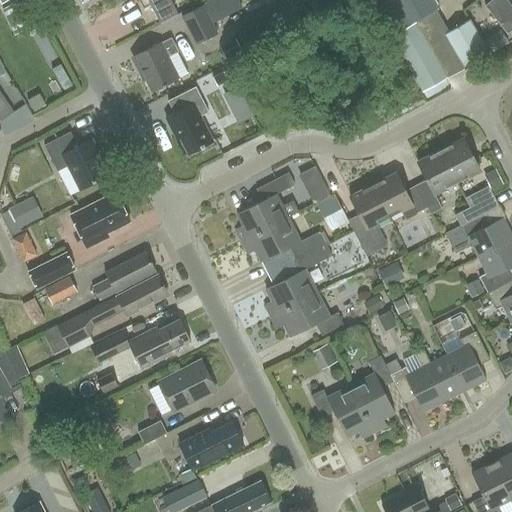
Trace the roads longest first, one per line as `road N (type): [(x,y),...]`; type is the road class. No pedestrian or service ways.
road 1 (residential): [(167,209),(292,146),(358,153),(472,96)]
road 2 (residential): [(316,502),(167,209)]
road 3 (residential): [(316,502),(477,419),(511,383)]
road 4 (residential): [(0,176),(9,151),(35,124),(104,91)]
road 5 (residential): [(167,209),(104,91)]
